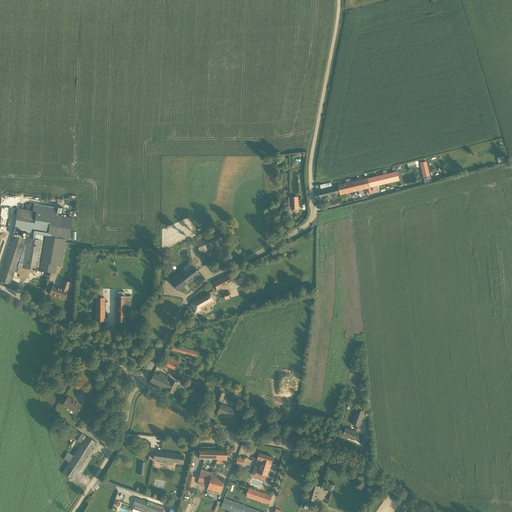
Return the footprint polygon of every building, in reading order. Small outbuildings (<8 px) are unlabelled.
[(426,161),(420,163),(423,178),(430,176),(426,161)] [(397,171),(368,178),(370,188),(400,180),(397,171)] [(338,188),(340,193),(340,195),(367,189),(368,193),(371,192),(370,188),(368,180),(368,178),(338,185),(338,188)] [(322,189),(322,192),(319,193),(320,198),(340,193),(338,188),(338,185),(337,185),(334,186),(322,189)] [(56,265),(61,266),(65,240),(68,240),(72,218),(63,216),(64,209),(35,204),(34,204),(32,211),(17,208),(13,235),(0,276),(0,281),(10,285),(14,272),(17,273),(18,268),(55,274),(56,265)] [(220,231),(195,242),(195,243),(193,244),(195,247),(197,246),(200,254),(225,242),(220,231)] [(183,270),(174,277),(170,280),(172,283),(178,291),(199,274),(193,266),(185,273),(183,270)] [(234,280),(230,273),(227,274),(213,282),(216,289),(234,280)] [(57,297),(65,300),(67,291),(70,283),(64,281),(62,285),(64,285),(62,289),(52,286),(49,294),(55,296),(57,297)] [(210,305),(215,303),(209,293),(204,295),(204,296),(190,304),(195,312),(210,305)] [(116,322),(125,322),(125,317),(130,317),(130,297),(125,296),(116,296),(116,322)] [(95,322),(104,322),(105,298),(96,298),(95,322)] [(196,357),(198,352),(173,345),(171,350),(196,357)] [(179,372),(183,363),(178,361),(179,360),(168,355),(164,365),(179,372)] [(158,376),(153,374),(149,382),(166,390),(173,393),(178,383),(171,380),(170,381),(166,379),(167,376),(159,373),(158,376)] [(221,402),(226,390),(220,388),(216,400),(221,402)] [(195,402),(198,395),(193,392),(189,399),(195,402)] [(77,413),(81,406),(68,397),(63,405),(77,413)] [(217,413),(233,419),(236,410),(220,404),(217,413)] [(359,406),(357,409),(352,424),(359,427),(366,409),(361,407),(359,406)] [(354,440),(357,432),(345,428),(343,436),(348,438),(348,437),(354,439),(354,440)] [(97,443),(78,431),(73,438),(81,443),(73,456),(67,452),(63,459),(69,463),(62,474),(73,480),(97,443)] [(210,459),(217,459),(217,450),(199,450),(199,459),(210,459)] [(217,450),(217,459),(216,463),(223,463),(223,459),(227,459),(227,450),(217,450)] [(184,456),(154,452),(153,459),(165,461),(165,464),(173,465),(173,462),(183,464),(184,456)] [(254,472),(267,476),(274,458),(259,453),(256,462),(257,462),(254,472)] [(185,491),(188,492),(191,493),(194,477),(192,476),(192,474),(189,473),(185,491)] [(200,473),(198,481),(208,484),(211,476),(200,473)] [(223,480),(217,478),(211,476),(208,484),(207,489),(219,492),(223,480)] [(308,499),(307,503),(314,505),(319,487),(312,485),(308,499)] [(249,489),(246,496),(269,504),(272,497),(249,489)] [(162,511),(164,507),(135,498),(132,506),(144,510),(143,511),(162,511)] [(233,511),(261,511),(225,498),(221,507),(233,511)]
